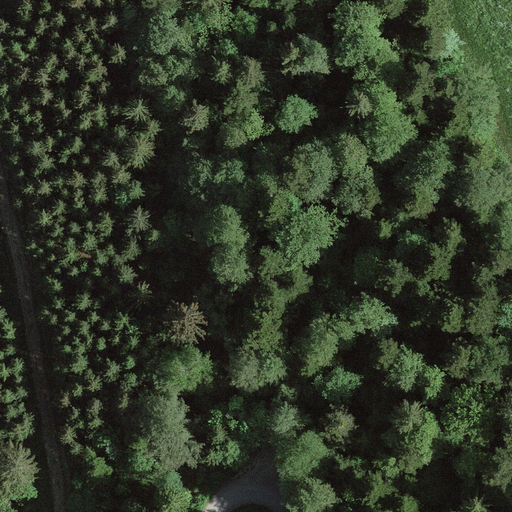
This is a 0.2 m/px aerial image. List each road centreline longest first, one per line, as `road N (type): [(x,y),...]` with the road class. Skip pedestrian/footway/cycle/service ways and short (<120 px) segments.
road 1 (track): [(242,486),(330,119),(322,0)]
road 2 (track): [(57,511),(0,219)]
